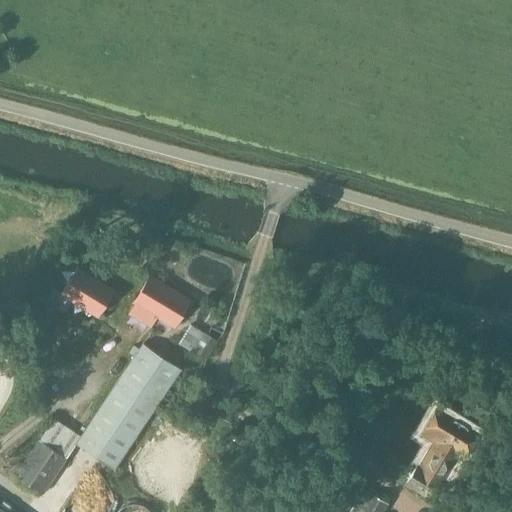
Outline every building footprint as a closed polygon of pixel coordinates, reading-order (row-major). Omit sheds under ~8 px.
[(63,296),(98,317),(114,290),(76,268),(61,295),(63,296)] [(134,303),(130,314),(150,326),(156,316),(174,327),(190,301),(149,275),(133,302),(134,303)] [(52,289),(46,298),(57,305),(63,296),(61,295),(52,289)] [(204,333),(193,351),(207,359),(218,342),(204,333)] [(134,356),(79,438),(54,421),(40,442),(39,441),(16,477),(43,495),(76,445),(114,470),(180,369),(143,344),(139,349),(134,347),(130,354),(134,356)] [(420,434),(436,443),(422,468),(418,465),(408,483),(436,498),(446,481),(442,479),(457,453),(463,456),(477,430),(436,406),(420,434)] [(384,511),(389,504),(369,492),(356,511),(384,511)] [(147,511),(145,508),(138,503),(130,501),(122,502),(117,504),(111,509),(108,511),(147,511)]
